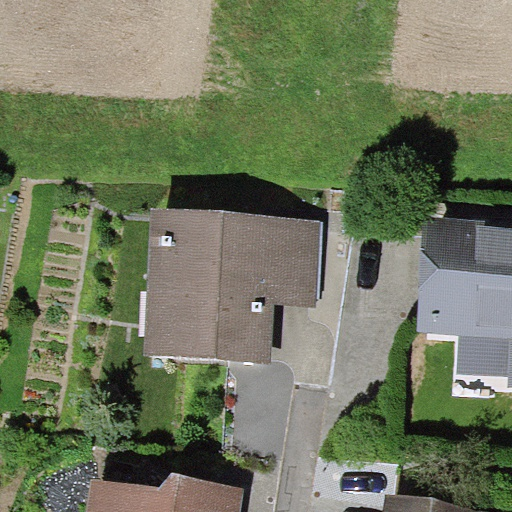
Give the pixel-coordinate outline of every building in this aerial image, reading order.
[(322,223),(152,215),(144,361),(272,367),(275,308),(318,310),(322,223)] [(511,227),(425,223),(419,336),(458,338),(511,340),(510,379),(509,390),(511,390),(511,227)] [(511,340),(458,338),(457,377),(510,379),(511,340)] [(160,496),(92,485),(87,511),(242,511),(246,492),(173,480),(160,496)] [(464,511),(387,500),(385,511),(464,511)]
